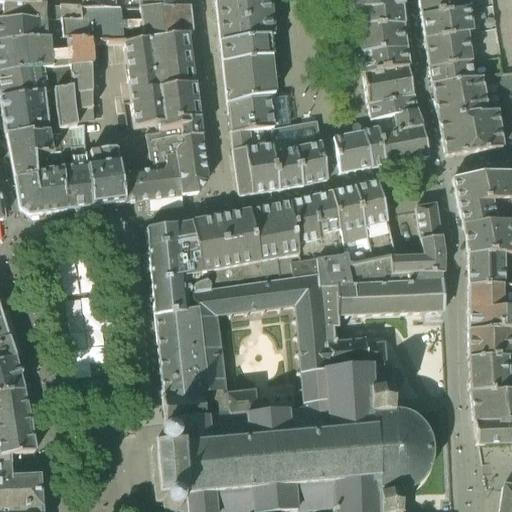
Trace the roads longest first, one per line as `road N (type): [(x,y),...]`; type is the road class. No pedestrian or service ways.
road 1 (residential): [(48,432),(17,239),(122,223)]
road 2 (residential): [(48,432),(148,419),(122,223)]
